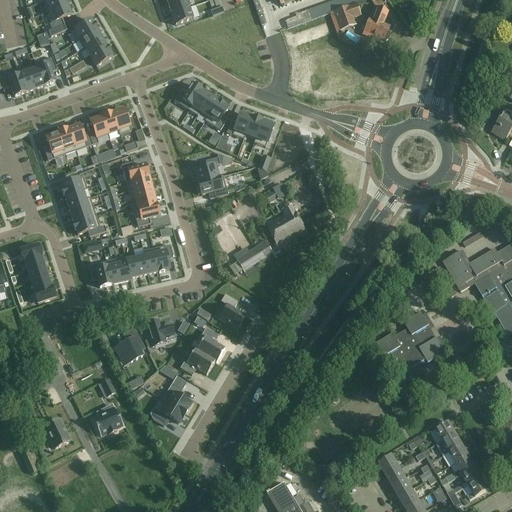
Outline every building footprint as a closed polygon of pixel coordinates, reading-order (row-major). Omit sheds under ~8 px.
[(64,0),(49,0),(43,3),(47,13),(67,5),(64,0)] [(186,0),(182,0),(168,5),(171,15),(189,9),(186,0)] [(257,0),(254,0),(252,1),(254,6),(254,5),(261,26),(266,25),(259,4),(257,0)] [(67,5),(47,13),(51,24),(49,25),(52,31),(64,26),(61,20),(71,16),(67,5)] [(357,5),(335,13),(342,32),(357,27),(355,19),(361,17),(357,5)] [(222,8),(211,12),(213,17),(224,13),(222,8)] [(372,20),(366,34),(384,41),(386,41),(387,41),(390,35),(389,33),(387,33),(390,27),(382,24),(387,12),(377,8),(372,20)] [(189,9),(171,15),(175,26),(193,20),(189,9)] [(91,21),(70,33),(76,44),(79,43),(78,42),(97,31),(96,31),(97,30),(94,25),(93,26),(91,21)] [(52,31),(48,32),(50,38),(66,32),(64,26),(52,31)] [(97,31),(78,42),(79,43),(83,51),(85,50),(85,49),(101,40),(97,31)] [(50,46),(45,34),(36,37),(41,49),(50,46)] [(101,40),(85,49),(85,50),(90,58),(106,48),(101,40)] [(106,48),(90,58),(96,68),(112,58),(110,54),(110,53),(107,48),(107,49),(106,48)] [(52,59),(35,65),(36,68),(43,87),(55,83),(51,73),(56,71),(52,59)] [(27,68),(17,72),(25,94),(34,91),(27,71),(28,71),(27,68)] [(28,71),(27,71),(34,91),(43,87),(36,68),(28,71)] [(17,72),(0,78),(0,80),(3,89),(3,91),(11,88),(14,98),(25,94),(17,72)] [(511,101),(511,81),(503,96),(511,101)] [(181,91),(174,102),(189,112),(202,92),(192,86),(186,95),(181,91)] [(202,92),(189,112),(197,118),(199,116),(198,115),(210,98),(202,92)] [(210,98),(198,115),(199,116),(206,120),(218,103),(210,98)] [(206,120),(205,122),(220,132),(227,121),(222,118),(228,109),(224,106),(219,103),(218,103),(206,120)] [(113,114),(112,114),(118,132),(119,137),(131,133),(123,110),(118,112),(117,111),(112,113),(113,114)] [(511,119),(511,116),(511,114),(506,111),(492,133),(504,142),(511,129),(511,119)] [(112,114),(101,118),(108,136),(118,132),(112,114)] [(231,122),(226,135),(244,141),(245,136),(251,119),(250,118),(251,117),(246,115),(245,116),(240,115),(237,125),(231,122)] [(94,132),(88,134),(92,147),(98,145),(97,140),(108,136),(101,118),(100,119),(100,118),(95,119),(95,121),(90,122),(94,132)] [(251,119),(245,136),(255,140),(256,140),(262,123),(251,119)] [(255,140),(253,145),(265,149),(273,127),(268,125),(268,124),(263,122),(263,123),(262,123),(256,140),(255,140)] [(69,130),(67,131),(76,153),(92,147),(88,134),(82,136),(79,126),(74,128),(73,127),(68,129),(69,130)] [(67,131),(57,134),(65,157),(76,153),(67,131)] [(49,149),(44,151),(48,163),(65,157),(57,134),(56,135),(55,134),(50,136),(51,137),(46,139),(49,149)] [(217,144),(210,140),(208,144),(214,148),(217,144)] [(135,143),(124,147),(125,150),(126,154),(137,150),(135,143)] [(113,151),(102,155),(96,157),(99,164),(104,162),(115,158),(113,151)] [(263,157),(259,170),(265,172),(270,160),(263,157)] [(133,163),(121,166),(126,184),(148,178),(145,166),(135,169),(133,163)] [(220,167),(200,171),(202,183),(223,179),(220,167)] [(148,178),(126,184),(128,193),(151,187),(148,178)] [(83,179),(61,186),(62,191),(62,192),(63,197),(64,197),(65,198),(82,192),(83,192),(87,191),(83,179)] [(223,179),(202,183),(205,197),(227,192),(223,179)] [(151,187),(128,193),(131,203),(135,202),(135,201),(153,196),(151,187)] [(82,192),(65,198),(68,207),(85,201),(85,200),(83,192),(82,192)] [(274,192),(265,197),(269,204),(278,199),(274,192)] [(153,196),(135,201),(135,202),(138,210),(156,206),(153,196)] [(85,201),(68,207),(71,216),(93,208),(90,199),(85,200),(85,201)] [(138,210),(133,211),(138,229),(150,226),(149,220),(159,217),(156,206),(138,210)] [(291,207),(282,211),(285,216),(266,226),(276,245),(304,230),(291,207)] [(93,208),(71,216),(74,225),(96,218),(93,208)] [(74,226),(73,226),(75,232),(76,231),(77,236),(87,233),(89,239),(106,233),(104,227),(100,229),(96,218),(74,225),(74,226)] [(237,226),(236,223),(223,229),(230,244),(256,233),(250,220),(237,226)] [(463,243),(480,232),(477,227),(460,238),(463,243)] [(83,248),(85,257),(102,253),(100,244),(83,248)] [(460,293),(475,284),(493,315),(495,313),(509,336),(511,334),(511,244),(497,254),(495,250),(470,264),(462,252),(443,263),(460,293)] [(27,250),(20,252),(24,263),(41,257),(38,246),(32,248),(32,247),(27,248),(27,250)] [(170,246),(152,250),(158,274),(159,273),(159,274),(164,273),(164,272),(169,271),(167,260),(173,259),(170,246)] [(269,247),(238,264),(245,273),(274,256),(269,247)] [(152,250),(142,253),(143,255),(144,255),(148,276),(158,274),(152,250)] [(143,255),(134,257),(134,260),(135,259),(139,278),(148,276),(144,255),(143,255)] [(206,265),(213,278),(232,269),(225,255),(206,265)] [(41,257),(24,263),(27,274),(44,268),(41,258),(41,257)] [(134,260),(125,262),(125,264),(126,264),(130,280),(139,278),(135,259),(134,260)] [(116,261),(106,263),(111,286),(121,284),(116,266),(117,266),(116,261)] [(106,263),(88,267),(91,280),(97,279),(100,289),(111,286),(106,263)] [(117,266),(116,266),(121,284),(130,282),(130,280),(126,264),(125,264),(117,266)] [(44,268),(27,274),(30,284),(47,278),(44,268)] [(47,278),(30,284),(34,294),(51,288),(47,278)] [(51,288),(34,294),(38,305),(55,300),(51,288)] [(227,306),(219,320),(228,325),(229,325),(237,330),(245,317),(234,310),(238,303),(225,295),(221,302),(227,306)] [(446,348),(426,315),(423,317),(421,313),(404,324),(408,330),(395,338),(393,335),(375,345),(384,359),(387,357),(395,369),(391,371),(399,385),(413,377),(409,370),(426,360),(428,364),(445,354),(443,350),(446,348)] [(185,321),(178,333),(183,336),(190,324),(185,321)] [(159,322),(146,326),(153,348),(166,344),(166,343),(175,340),(171,324),(163,327),(164,328),(161,328),(159,322)] [(453,326),(445,328),(447,338),(455,335),(453,326)] [(197,351),(197,352),(215,363),(214,363),(216,364),(225,350),(214,344),(219,337),(206,329),(198,342),(201,344),(197,351)] [(127,343),(115,349),(122,363),(129,359),(131,364),(142,358),(140,353),(145,351),(135,331),(133,332),(132,330),(123,335),(127,343)] [(44,335),(32,342),(50,379),(63,373),(44,335)] [(184,362),(180,370),(192,377),(196,370),(206,376),(214,363),(215,363),(197,352),(197,351),(195,350),(187,364),(184,362)] [(135,380),(129,383),(128,384),(132,390),(138,387),(135,380)] [(111,381),(101,385),(108,398),(117,393),(111,381)] [(171,386),(162,401),(164,403),(165,403),(185,415),(189,409),(191,405),(179,397),(182,392),(171,386)] [(37,395),(33,387),(14,396),(23,415),(32,411),(26,400),(37,395)] [(154,409),(150,416),(153,422),(163,428),(168,419),(179,425),(181,421),(182,421),(185,415),(165,403),(164,403),(159,412),(154,409)] [(99,417),(92,421),(100,438),(108,435),(109,437),(117,433),(116,431),(123,427),(114,410),(107,413),(105,410),(97,414),(99,417)] [(59,420),(43,428),(55,450),(70,443),(59,420)] [(436,431),(442,443),(456,434),(449,423),(436,431)] [(456,434),(442,443),(449,454),(463,446),(456,434)] [(413,440),(415,443),(418,448),(424,444),(421,440),(423,439),(421,435),(413,440)] [(418,448),(415,443),(409,447),(412,451),(418,448)] [(449,454),(456,465),(469,457),(463,446),(449,454)] [(42,471),(34,454),(31,447),(19,453),(30,477),(42,471)] [(422,455),(424,459),(430,456),(427,451),(422,455)] [(424,459),(422,455),(416,458),(419,463),(424,459)] [(379,465),(386,476),(400,468),(393,456),(379,465)] [(462,476),(476,468),(469,457),(456,465),(459,471),(454,474),(457,479),(462,476)] [(386,476),(392,487),(406,479),(400,468),(386,476)] [(439,468),(433,471),(436,476),(442,473),(439,468)] [(469,487),(483,479),(476,468),(462,476),(467,484),(463,486),(465,489),(469,487)] [(392,487),(399,498),(413,490),(406,479),(392,487)] [(443,488),(449,484),(446,479),(440,483),(443,488)] [(472,495),(468,498),(470,502),(490,491),(483,479),(469,487),(471,491),(469,491),(472,495)] [(309,511),(307,507),(299,511),(296,511),(282,488),(266,499),(272,511),(309,511)] [(437,497),(443,494),(440,489),(434,492),(437,497)] [(413,490),(399,498),(406,510),(419,501),(413,490)] [(447,494),(451,502),(457,498),(453,490),(447,494)] [(457,498),(451,502),(456,510),(462,506),(457,498)] [(406,510),(407,511),(425,511),(419,501),(406,510)]
